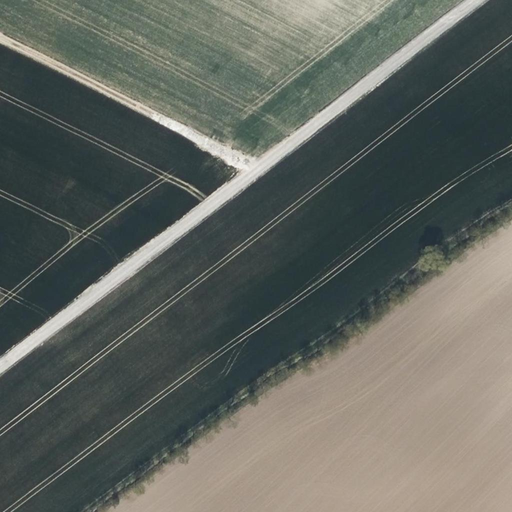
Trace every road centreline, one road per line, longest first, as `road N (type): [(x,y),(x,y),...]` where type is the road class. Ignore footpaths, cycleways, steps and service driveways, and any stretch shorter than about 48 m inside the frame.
road 1 (track): [(470,0),(0,361)]
road 2 (track): [(254,163),(0,36)]
